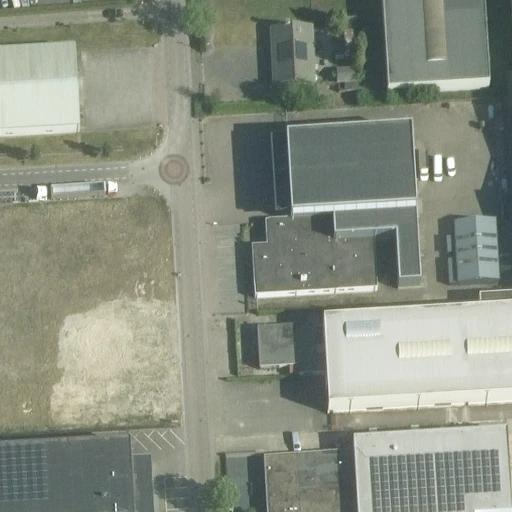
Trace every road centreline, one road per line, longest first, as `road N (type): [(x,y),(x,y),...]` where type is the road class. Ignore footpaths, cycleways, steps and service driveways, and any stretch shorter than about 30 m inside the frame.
road 1 (tertiary): [(207,511),(186,169)]
road 2 (unclassified): [(0,179),(186,169)]
road 3 (tertiary): [(186,169),(176,0)]
